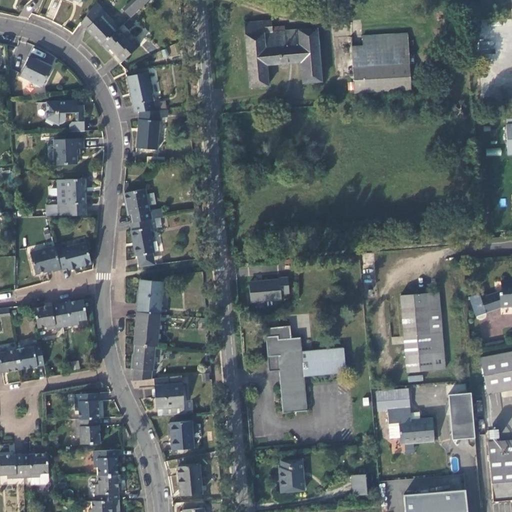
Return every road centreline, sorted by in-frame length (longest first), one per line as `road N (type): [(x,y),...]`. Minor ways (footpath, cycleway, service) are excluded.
road 1 (residential): [(238,511),(202,0)]
road 2 (residential): [(105,276),(116,142),(102,94),(64,47),(0,23)]
road 3 (residential): [(162,511),(155,470),(114,379)]
